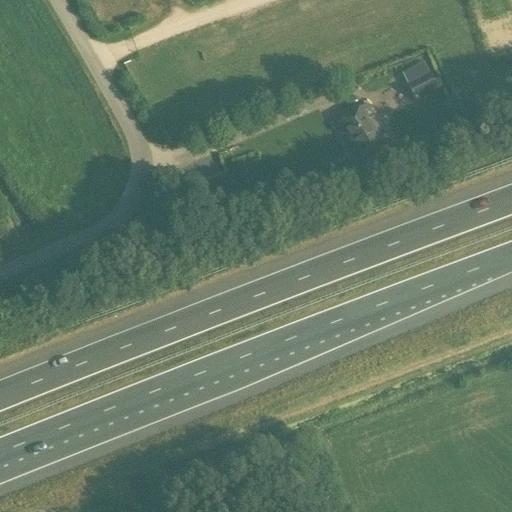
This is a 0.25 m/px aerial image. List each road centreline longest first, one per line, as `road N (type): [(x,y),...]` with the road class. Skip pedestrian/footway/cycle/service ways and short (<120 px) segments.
road 1 (motorway): [(0,454),(511,256)]
road 2 (motorway): [(511,202),(0,397)]
road 3 (unclassified): [(139,167),(130,128),(55,0)]
road 4 (unclassified): [(139,167),(116,219),(0,272)]
